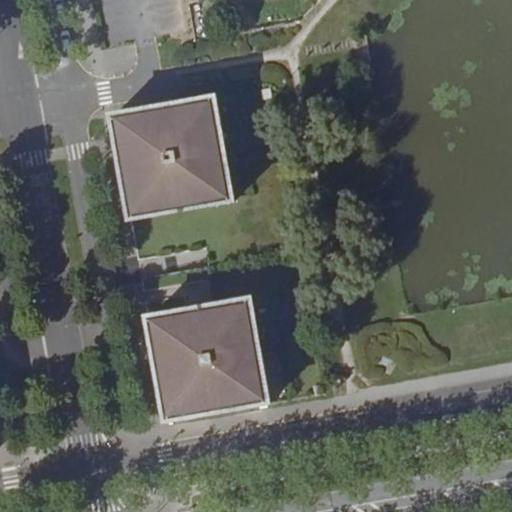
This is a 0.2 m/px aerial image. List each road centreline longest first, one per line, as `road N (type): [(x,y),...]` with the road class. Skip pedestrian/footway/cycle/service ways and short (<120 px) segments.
road 1 (residential): [(511,392),(93,467)]
road 2 (tertiary): [(23,110),(93,467)]
road 3 (secondary): [(348,511),(511,483)]
